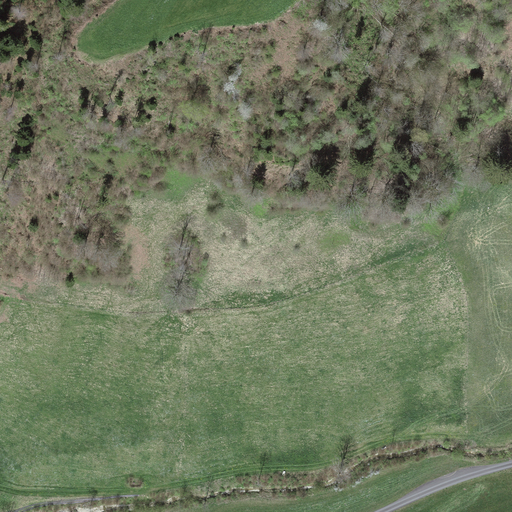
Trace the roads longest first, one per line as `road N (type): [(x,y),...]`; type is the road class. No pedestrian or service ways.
road 1 (track): [(511,177),(460,175),(412,206),(271,194),(248,187),(212,158),(115,136),(75,112),(56,80),(65,35),(107,0)]
road 2 (track): [(0,486),(43,493),(145,489),(245,469),(311,466),(399,438),(452,435)]
road 3 (track): [(382,511),(511,463)]
